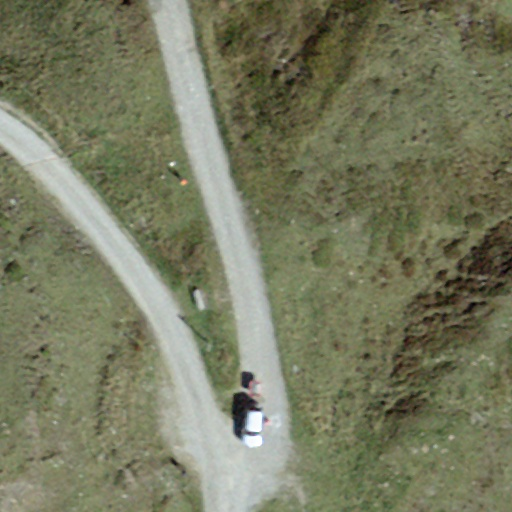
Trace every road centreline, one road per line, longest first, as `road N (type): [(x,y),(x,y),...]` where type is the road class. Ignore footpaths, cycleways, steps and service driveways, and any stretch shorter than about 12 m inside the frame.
road 1 (track): [(166,0),(222,183),(264,390),(234,511)]
road 2 (track): [(227,511),(209,419),(156,299),(25,146),(0,135)]
